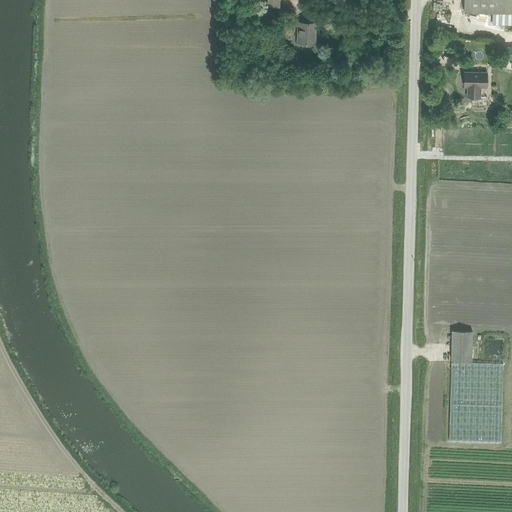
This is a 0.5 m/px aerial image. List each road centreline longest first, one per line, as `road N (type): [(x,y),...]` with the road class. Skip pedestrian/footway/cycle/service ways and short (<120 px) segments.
road 1 (unclassified): [(402,511),(415,0)]
road 2 (track): [(250,18),(46,29),(47,0)]
road 3 (track): [(250,18),(415,14)]
